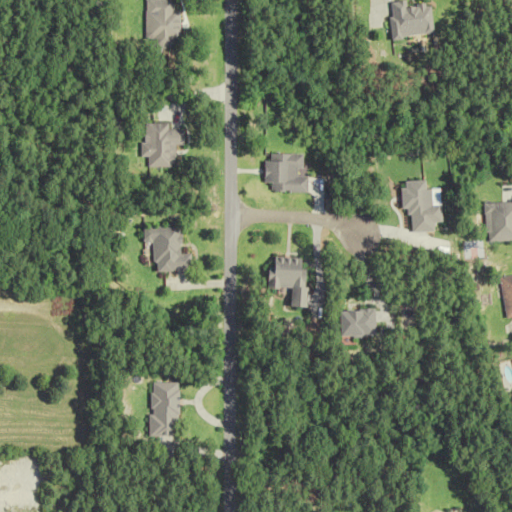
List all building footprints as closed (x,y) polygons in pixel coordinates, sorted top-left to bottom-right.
[(147,0),(148,39),(155,39),(155,49),(178,49),(178,40),(183,40),(183,11),(177,11),(176,0),(147,0)] [(438,35),(435,4),(412,6),(412,1),(393,2),(396,39),(438,35)] [(144,124),(145,157),(151,157),(151,167),(178,167),(177,145),(188,145),(188,129),(171,129),(171,124),(144,124)] [(267,184),(272,184),(272,192),(310,193),(310,177),(305,176),(305,155),(267,154),(267,184)] [(444,222),(444,205),(434,205),(434,189),(428,189),(428,181),(404,181),(404,209),(412,209),(413,232),(436,232),(435,223),(444,222)] [(487,243),(511,241),(511,202),(486,203),(487,243)] [(156,243),(157,272),(196,270),(196,254),(185,254),(184,226),(145,227),(145,244),(156,243)] [(308,308),(311,259),(275,257),(273,287),(296,288),(295,307),(308,308)] [(511,313),(511,276),(500,278),(507,315),(511,313)] [(346,337),(379,337),(379,310),(346,310),(346,337)] [(180,437),(180,382),(152,382),(152,437),(180,437)]
